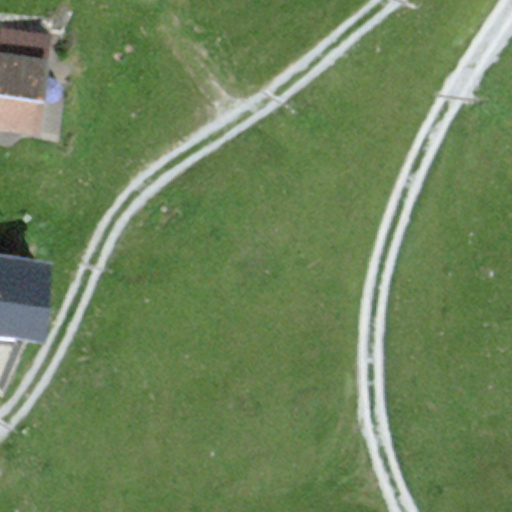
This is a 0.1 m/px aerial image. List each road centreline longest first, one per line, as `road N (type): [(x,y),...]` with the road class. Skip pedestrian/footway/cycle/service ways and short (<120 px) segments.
road 1 (track): [(394,0),(348,47),(164,168),(123,211),(98,243),(64,323),(2,429)]
road 2 (track): [(511,1),(409,184),(367,345),(408,511)]
